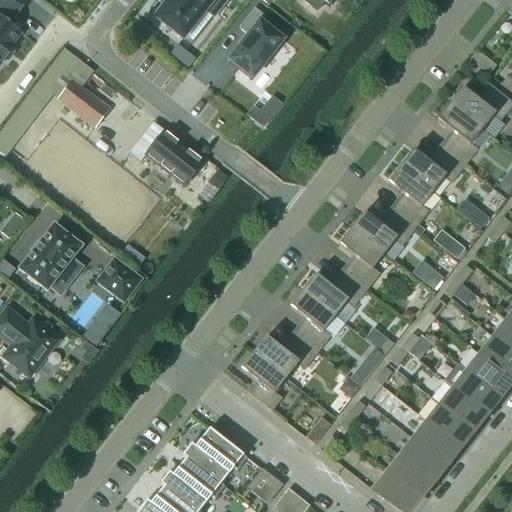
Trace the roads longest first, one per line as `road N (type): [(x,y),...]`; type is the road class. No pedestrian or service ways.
road 1 (residential): [(301,211),(466,0)]
road 2 (residential): [(357,511),(176,371)]
road 3 (residential): [(176,371),(301,211)]
road 4 (residential): [(234,161),(87,44)]
road 5 (residential): [(66,511),(176,371)]
road 6 (residential): [(87,44),(54,33),(0,103)]
